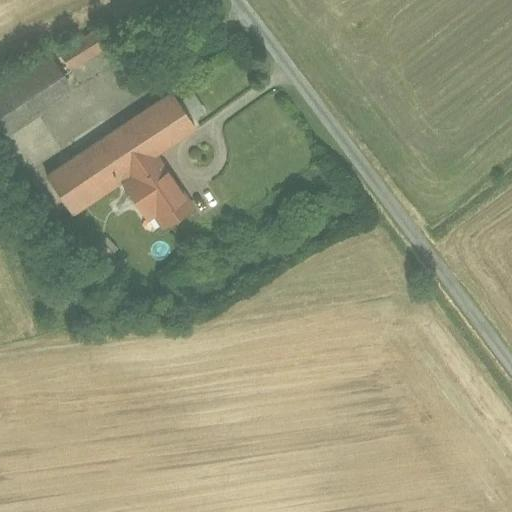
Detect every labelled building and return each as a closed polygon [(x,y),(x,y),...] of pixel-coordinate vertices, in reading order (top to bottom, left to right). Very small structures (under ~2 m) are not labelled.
[(59,56),(68,69),(103,48),(95,34),(59,56)] [(53,58),(0,90),(0,122),(5,131),(73,90),(53,58)] [(195,93),(185,100),(197,119),(208,112),(195,93)] [(176,94),(48,176),(74,215),(123,184),(150,226),(157,222),(161,229),(193,209),(158,155),(198,130),(176,94)] [(109,240),(101,248),(112,259),(120,251),(109,240)]
